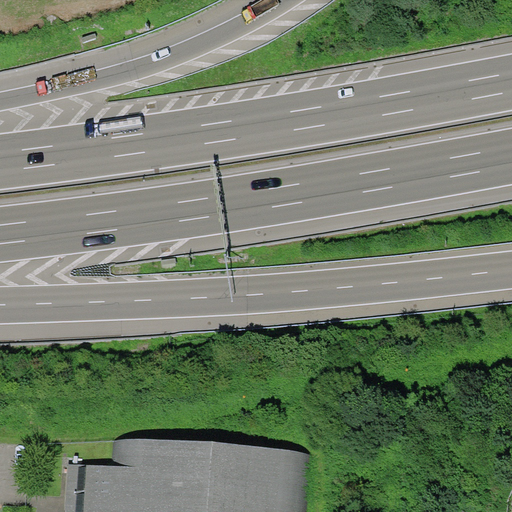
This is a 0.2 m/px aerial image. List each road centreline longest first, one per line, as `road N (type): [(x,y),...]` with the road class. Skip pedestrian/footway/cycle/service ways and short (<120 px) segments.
road 1 (motorway): [(511,75),(0,154)]
road 2 (motorway): [(0,233),(511,155)]
road 3 (motorway): [(0,305),(270,294),(511,269)]
road 4 (motorway): [(285,0),(177,53),(0,101)]
